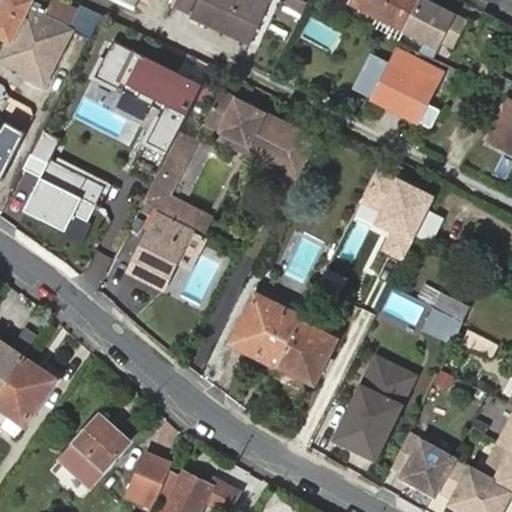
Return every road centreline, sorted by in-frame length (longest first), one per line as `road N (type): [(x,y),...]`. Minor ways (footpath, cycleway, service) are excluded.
road 1 (residential): [(83,0),(511,212)]
road 2 (residential): [(0,243),(214,420),(379,511)]
